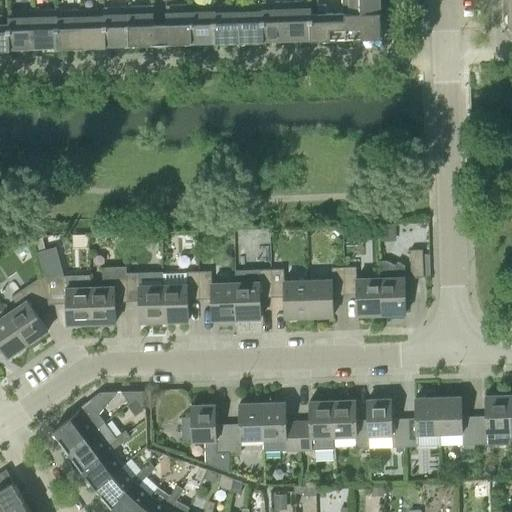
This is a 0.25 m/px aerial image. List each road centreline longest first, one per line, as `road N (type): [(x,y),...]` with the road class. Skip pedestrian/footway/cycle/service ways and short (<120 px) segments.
road 1 (residential): [(455,352),(101,364),(7,424)]
road 2 (residential): [(0,64),(448,52)]
road 3 (residential): [(455,352),(448,52)]
